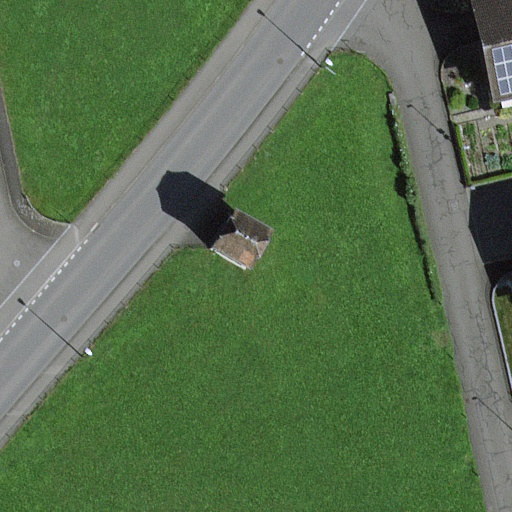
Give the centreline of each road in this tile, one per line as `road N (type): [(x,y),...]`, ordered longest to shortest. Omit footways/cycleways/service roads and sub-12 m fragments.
road 1 (residential): [(509,511),(414,76),(399,39),(354,0)]
road 2 (residential): [(0,382),(196,151),(305,0)]
